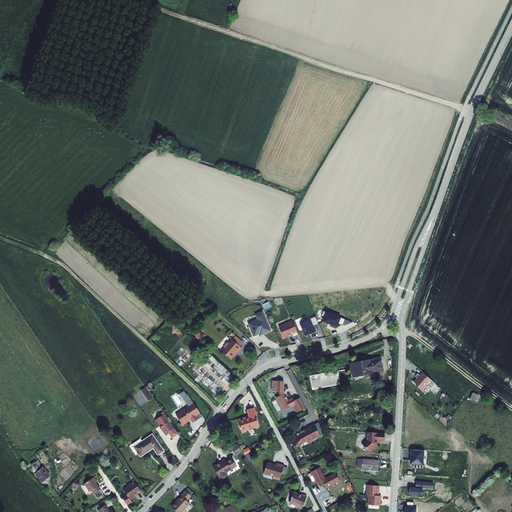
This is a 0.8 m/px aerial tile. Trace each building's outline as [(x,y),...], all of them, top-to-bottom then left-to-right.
[(258,319),(248,324),(254,336),(259,334),(260,336),(271,331),(262,312),(255,315),(258,319)] [(326,313),(324,319),(322,323),(337,328),(338,325),(342,326),(345,320),(326,313)] [(313,327),(310,320),(300,324),(306,337),(315,333),(313,327)] [(283,338),(292,335),(293,338),(299,336),(297,332),(292,321),(278,327),(283,338)] [(200,326),(195,331),(204,339),(209,334),(200,326)] [(235,336),(232,340),(239,347),(243,343),(235,336)] [(242,348),(232,340),(229,344),(227,344),(224,348),(225,349),(222,353),(231,360),(235,355),(234,354),(236,352),(238,353),(242,348)] [(371,359),(350,363),(350,367),(352,367),(354,374),(364,372),(365,373),(383,369),(381,357),(371,359)] [(336,371),(310,376),(312,388),(339,383),(336,371)] [(429,380),(420,372),(417,376),(418,376),(415,379),(411,382),(415,386),(414,387),(419,391),(429,380)] [(283,381),(272,380),(272,391),(279,391),(280,395),(277,397),(284,409),(293,405),(297,412),(305,408),(299,397),(293,400),(293,398),(287,401),(283,394),(283,391),(283,381)] [(157,398),(150,387),(145,391),(152,401),(157,398)] [(191,395),(188,391),(186,393),(188,396),(187,396),(190,400),(191,400),(193,403),(191,404),(193,407),(189,410),(188,409),(183,411),(184,413),(180,415),(184,421),(182,422),(185,426),(191,422),(190,420),(194,418),(197,423),(201,420),(197,413),(201,410),(191,394),(191,395)] [(472,393),(470,399),(477,401),(479,396),(478,394),(473,392),(472,393)] [(243,422),(246,430),(252,427),(252,426),(258,424),(258,425),(263,424),(260,413),(261,412),(258,405),(251,407),(253,414),(249,416),(249,415),(242,417),(244,422),(243,422)] [(169,434),(169,435),(178,429),(167,413),(164,415),(163,417),(160,420),(169,434)] [(323,434),(317,422),(311,425),(311,426),(309,427),(309,429),(306,430),(306,431),(300,434),(296,441),(301,445),(305,440),(310,438),(311,440),(315,438),(315,437),(319,435),(319,436),(323,434)] [(389,433),(371,432),(370,440),(371,440),(366,444),(371,449),(372,449),(375,452),(382,446),(380,444),(380,440),(381,440),(388,441),(389,433)] [(157,434),(137,447),(144,457),(156,448),(161,456),(168,451),(157,434)] [(235,454),(242,450),(238,444),(232,448),(235,454)] [(225,459),(213,466),(222,479),(228,475),(226,472),(237,465),(233,458),(226,462),(225,459)] [(382,461),(361,459),(361,467),(365,467),(364,469),(381,471),(382,461)] [(267,462),(264,473),(273,476),(273,477),(274,478),(279,480),(280,479),(284,465),(277,463),(276,465),(272,464),(272,463),(267,462)] [(46,464),(39,470),(43,476),(51,471),(46,464)] [(344,481),(340,472),(329,478),(324,467),(315,471),(322,485),(328,482),(331,488),(344,481)] [(96,475),(86,481),(92,490),(93,489),(99,496),(106,492),(97,480),(99,479),(96,475)] [(133,488),(129,490),(135,500),(141,497),(139,495),(146,491),(139,481),(131,486),(133,488)] [(383,485),(372,484),(371,494),(373,494),(381,495),(382,492),(383,485)] [(189,487),(186,490),(192,495),(192,496),(195,493),(189,487)] [(182,496),(172,506),(178,511),(181,511),(186,508),(190,503),(188,500),(192,495),(186,490),(182,495),(182,496)] [(306,493),(298,490),(293,500),(301,503),(301,505),(306,507),(311,494),(306,492),(306,493)] [(381,495),(373,494),(373,498),(372,504),(383,505),(383,502),(384,502),(384,495),(381,495)]
